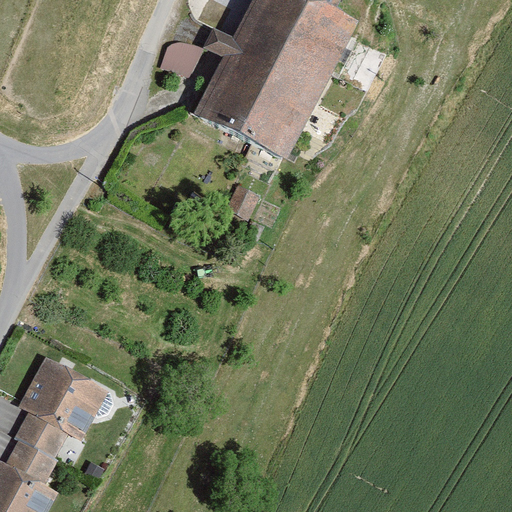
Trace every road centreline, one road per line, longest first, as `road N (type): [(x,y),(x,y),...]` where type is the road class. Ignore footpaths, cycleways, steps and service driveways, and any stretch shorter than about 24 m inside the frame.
road 1 (residential): [(115,134),(18,290)]
road 2 (residential): [(18,290),(21,179),(0,134)]
road 3 (residential): [(115,134),(174,0)]
